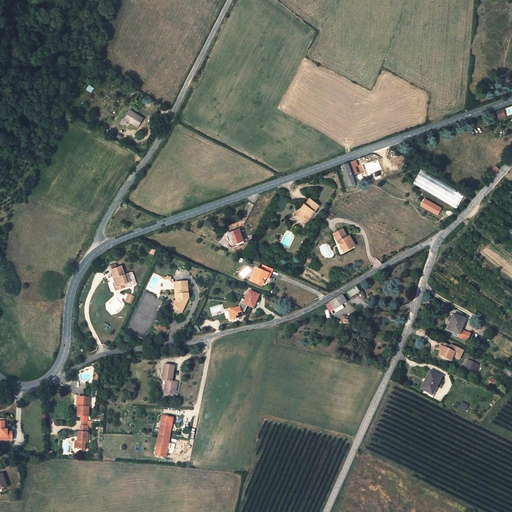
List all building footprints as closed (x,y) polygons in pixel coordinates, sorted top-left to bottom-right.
[(507,56),(495,50),(491,58),(503,64),(507,56)] [(128,110),(124,119),(138,127),(143,118),(128,110)] [(340,166),(348,185),(354,182),(347,163),(340,166)] [(491,177),(498,169),(494,166),(487,174),(491,177)] [(413,184),(455,209),(465,193),(422,168),(413,184)] [(310,196),(301,208),(303,209),(299,214),(303,217),(305,215),(309,218),(313,213),(312,212),(315,208),(317,209),(320,204),(310,196)] [(439,214),(442,206),(423,199),(420,208),(439,214)] [(228,239),(239,235),(235,223),(223,228),(228,239)] [(350,246),(355,243),(350,236),(349,237),(342,227),(334,232),(337,238),(338,237),(344,246),(348,243),(350,246)] [(115,285),(117,284),(119,288),(126,286),(124,282),(132,279),(129,271),(125,273),(122,264),(112,267),(115,276),(113,277),(114,281),(115,285)] [(256,277),(253,282),(262,286),(265,280),(261,278),(263,275),(269,277),(273,268),(263,264),(261,269),(257,267),(255,271),(253,275),(256,277)] [(119,288),(117,284),(115,285),(114,281),(111,282),(113,290),(119,288)] [(356,287),(346,292),(349,299),(359,293),(356,287)] [(174,302),(170,309),(178,313),(182,306),(182,301),(184,301),(184,290),(172,289),(171,295),(174,296),(174,302)] [(246,305),(251,308),(258,296),(249,291),(242,303),(246,305)] [(128,293),(125,301),(131,304),(135,296),(128,293)] [(341,304),(345,302),(342,295),(341,296),(329,303),(335,312),(343,308),(341,304)] [(243,311),(246,305),(242,303),(240,302),(235,310),(234,309),(230,310),(231,311),(229,312),(227,315),(228,318),(232,317),(233,319),(237,317),(237,319),(242,317),(241,313),(242,311),(243,311)] [(452,333),(451,335),(456,338),(464,321),(453,316),(446,330),(452,333)] [(437,349),(438,350),(440,351),(438,356),(448,360),(452,352),(448,350),(449,347),(440,342),(437,349)] [(478,365),(468,361),(465,368),(474,372),(478,365)] [(162,384),(161,396),(173,398),(174,385),(169,385),(170,369),(160,369),(159,383),(162,384)] [(439,378),(428,372),(420,389),(429,394),(433,387),(434,388),(439,378)] [(87,398),(78,397),(78,403),(77,415),(80,415),(82,416),(86,416),(87,398)] [(461,402),(459,409),(466,411),(468,404),(461,402)] [(161,419),(157,436),(167,438),(172,421),(161,419)] [(81,421),(81,426),(80,425),(80,432),(77,431),(77,441),(75,441),(75,449),(84,449),(84,442),(86,442),(87,427),(93,428),(94,422),(87,421),(82,421),(81,421)] [(162,459),(166,442),(156,439),(152,457),(162,459)]
